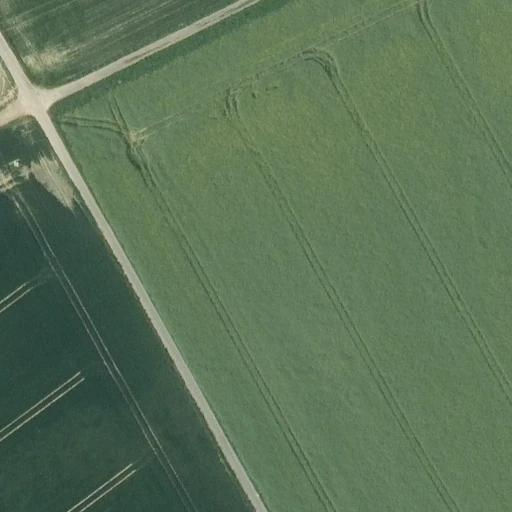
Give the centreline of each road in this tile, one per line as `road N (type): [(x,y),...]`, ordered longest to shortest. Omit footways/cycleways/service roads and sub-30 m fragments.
road 1 (unclassified): [(260,511),(34,107)]
road 2 (track): [(254,0),(34,107)]
